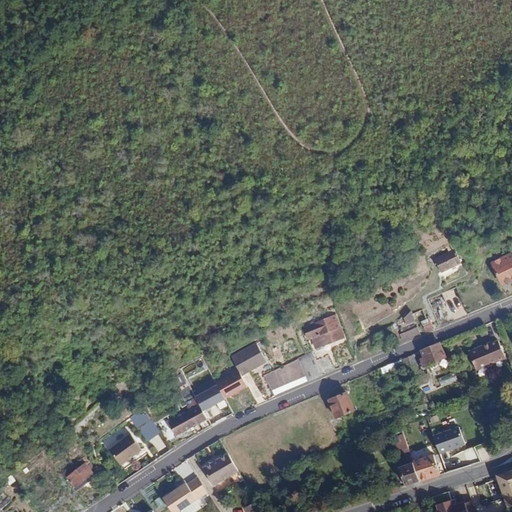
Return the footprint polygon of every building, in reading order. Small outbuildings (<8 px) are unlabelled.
[(461,262),(460,260),(457,253),(453,245),(448,248),(450,251),(435,259),(441,272),(461,262)] [(511,253),(491,263),(502,285),(511,280),(511,253)] [(411,310),(405,314),(398,324),(402,332),(399,335),(402,342),(405,341),(404,340),(420,333),(411,310)] [(344,337),(336,314),(303,327),(308,339),(311,338),(317,351),(323,349),(322,346),(344,337)] [(427,332),(435,329),(429,317),(422,320),(427,332)] [(490,342),(469,351),(477,370),(506,358),(498,340),(492,343),(490,342)] [(238,369),(242,375),(267,361),(257,342),(231,356),(238,369)] [(446,356),(440,343),(421,351),(424,358),(421,359),(424,367),(437,360),(446,356)] [(308,381),(323,375),(317,360),(312,351),(297,358),(305,375),(308,381)] [(336,369),(329,354),(317,360),(323,375),(336,369)] [(413,354),(407,357),(413,372),(419,370),(413,354)] [(305,375),(297,358),(275,370),(283,384),(305,375)] [(216,382),(218,384),(225,398),(248,386),(242,375),(238,369),(216,382)] [(264,376),(271,389),(283,384),(275,370),(264,376)] [(188,383),(181,372),(171,378),(178,389),(188,383)] [(438,377),(439,386),(453,384),(452,375),(438,377)] [(218,384),(196,397),(201,405),(204,410),(217,403),(224,398),(225,398),(218,384)] [(347,392),(329,400),(336,418),(355,410),(347,392)] [(186,402),(191,411),(201,405),(196,397),(186,402)] [(228,405),(224,398),(217,403),(221,409),(228,405)] [(177,435),(208,418),(204,410),(201,405),(191,411),(170,422),(177,435)] [(404,422),(400,423),(404,434),(408,433),(404,422)] [(459,425),(433,435),(440,453),(466,443),(459,425)] [(114,455),(135,439),(131,434),(110,450),(114,455)] [(405,462),(413,458),(411,451),(409,447),(404,434),(393,438),(400,458),(405,462)] [(121,465),(143,449),(135,439),(114,455),(121,465)] [(239,471),(229,453),(212,463),(210,462),(206,464),(206,467),(204,468),(214,485),(239,471)] [(415,462),(421,480),(441,474),(440,471),(444,470),(442,463),(438,464),(434,454),(415,462)] [(97,470),(90,461),(86,463),(93,473),(97,470)] [(399,467),(406,485),(421,480),(415,462),(412,463),(399,467)] [(68,471),(64,474),(76,492),(87,482),(85,480),(93,473),(86,463),(70,474),(68,471)] [(511,470),(499,475),(498,475),(508,508),(511,506),(511,470)] [(85,480),(87,482),(96,476),(93,473),(85,480)] [(199,478),(194,481),(203,495),(208,492),(199,478)] [(177,511),(203,495),(194,481),(187,485),(184,480),(177,485),(179,488),(163,499),(171,511),(177,511)] [(432,497),(434,504),(451,499),(449,492),(432,497)] [(505,511),(500,498),(477,506),(479,511),(505,511)] [(452,500),(436,506),(438,511),(436,511),(468,511),(465,503),(465,502),(454,506),(452,500)] [(476,511),(473,500),(465,503),(468,511),(476,511)] [(262,511),(256,501),(245,508),(247,511),(262,511)] [(293,501),(287,505),(290,511),(300,511),(304,510),(301,504),(296,506),(293,501)]
